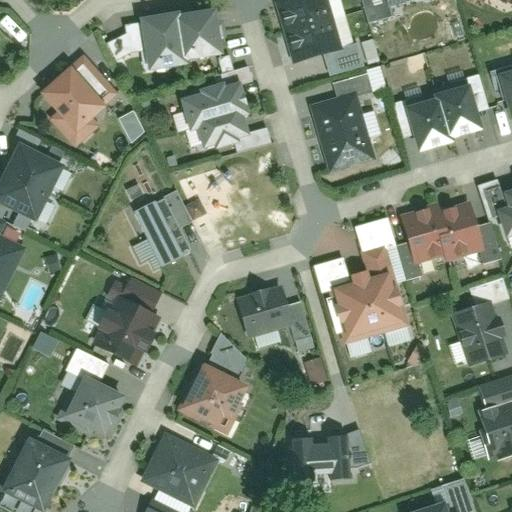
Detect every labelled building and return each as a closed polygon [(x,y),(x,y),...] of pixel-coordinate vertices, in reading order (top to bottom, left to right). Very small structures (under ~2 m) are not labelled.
[(323,0),(307,5),(277,14),(293,67),(348,51),(333,0),(323,0)] [(387,14),(383,0),(358,0),(367,30),(390,23),(387,14)] [(427,0),(383,0),(387,14),(429,3),(427,0)] [(511,0),(485,0),(511,13),(511,0)] [(211,22),(177,27),(183,68),(217,63),(211,22)] [(183,68),(177,27),(176,23),(141,29),(141,33),(145,58),(149,79),(184,73),(183,68)] [(145,58),(141,33),(123,35),(125,44),(106,53),(113,69),(129,59),(145,58)] [(372,39),(359,42),(363,64),(376,61),(372,39)] [(80,67),(67,79),(101,115),(114,103),(80,67)] [(101,115),(67,79),(40,103),(58,122),(50,129),(73,155),(95,135),(88,128),(101,115)] [(511,82),(500,86),(511,126),(511,82)] [(199,107),(182,112),(189,138),(198,135),(203,155),(244,144),(238,124),(244,123),(236,94),(222,98),(221,94),(197,101),(199,107)] [(477,138),(466,98),(434,107),(435,112),(445,147),(477,138)] [(350,104),(313,115),(330,175),(367,164),(350,104)] [(445,147),(435,112),(405,120),(416,158),(446,150),(445,147)] [(132,114),(118,121),(126,135),(140,128),(132,114)] [(56,176),(17,157),(0,191),(0,210),(31,226),(56,176)] [(509,201),(485,209),(488,221),(501,217),(507,236),(511,233),(511,195),(507,197),(509,201)] [(187,258),(160,208),(138,220),(165,270),(187,258)] [(459,215),(432,223),(443,262),(445,268),(473,260),(459,215)] [(430,217),(400,226),(413,271),(443,262),(432,223),(430,217)] [(0,249),(0,295),(19,259),(0,249)] [(368,291),(333,301),(346,345),(405,329),(383,253),(359,260),(368,291)] [(126,274),(116,293),(147,310),(157,292),(126,274)] [(290,333),(279,294),(236,306),(246,345),(290,333)] [(154,329),(117,309),(96,350),(133,369),(154,329)] [(454,322),(469,370),(503,359),(488,311),(454,322)] [(47,357),(55,341),(36,332),(29,348),(47,357)] [(222,337),(203,355),(226,379),(245,361),(222,337)] [(74,350),(67,363),(97,379),(104,365),(74,350)] [(320,358),(304,361),(308,383),(324,380),(320,358)] [(243,393),(204,375),(185,416),(224,434),(243,393)] [(427,402),(428,382),(410,381),(410,388),(417,389),(417,401),(427,402)] [(119,408),(82,389),(64,426),(101,444),(119,408)] [(511,408),(479,418),(492,460),(511,453),(511,408)] [(349,478),(347,438),(324,439),(325,444),(308,445),(310,475),(326,475),(326,479),(349,478)] [(211,464),(166,442),(146,485),(190,507),(211,464)] [(27,449),(1,500),(25,511),(44,511),(66,469),(27,449)]
